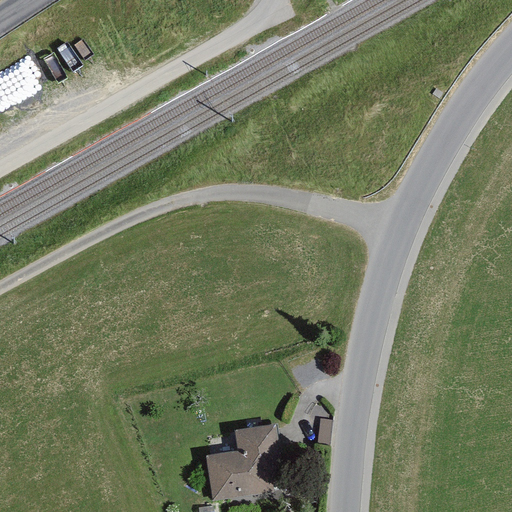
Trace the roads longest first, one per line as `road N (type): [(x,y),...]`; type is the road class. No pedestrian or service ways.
road 1 (tertiary): [(347,511),(367,347),(397,231),(455,121),(511,47)]
road 2 (track): [(397,231),(303,201),(217,193),(145,213),(0,292)]
road 3 (residential): [(276,0),(253,26),(0,169)]
